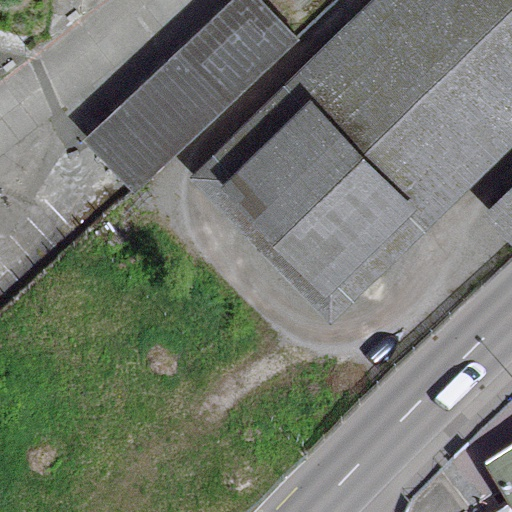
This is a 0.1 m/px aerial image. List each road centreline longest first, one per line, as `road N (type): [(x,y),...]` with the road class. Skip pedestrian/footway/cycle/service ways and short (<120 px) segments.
road 1 (residential): [(323,511),(511,323)]
road 2 (residential): [(157,0),(0,141)]
